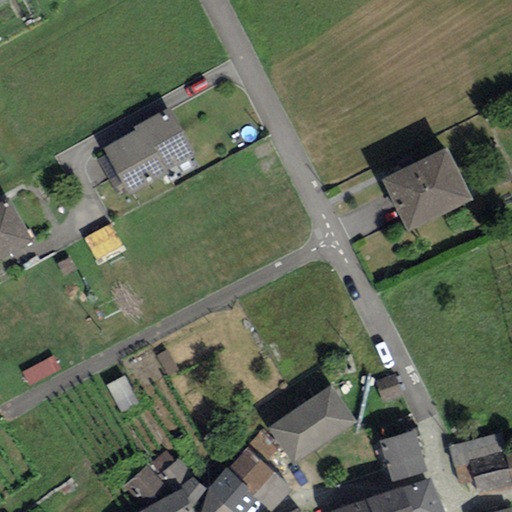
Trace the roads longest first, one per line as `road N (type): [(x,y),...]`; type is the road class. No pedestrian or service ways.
road 1 (residential): [(338,235),(17,407)]
road 2 (residential): [(338,235),(431,418),(462,510)]
road 3 (residential): [(214,0),(338,235)]
